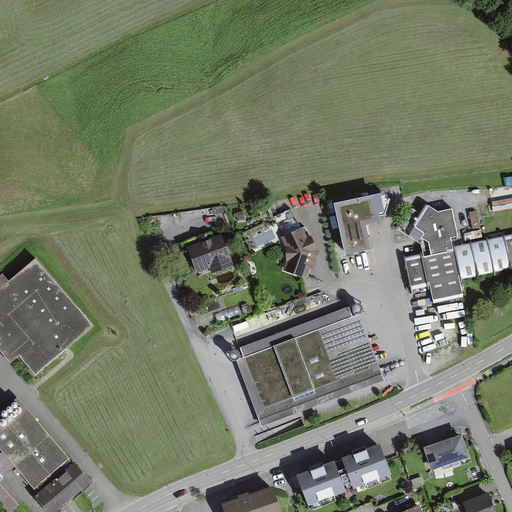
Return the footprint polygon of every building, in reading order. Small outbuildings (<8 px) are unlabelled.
[(370,243),(365,218),(380,215),(378,206),(384,205),(380,186),(333,196),(344,248),(370,243)] [(511,208),(511,198),(494,200),(495,209),(511,208)] [(437,207),(428,201),(410,228),(428,239),(431,251),(404,256),(411,287),(429,282),(432,297),(462,291),(459,277),(452,244),(450,233),(458,231),(452,205),(437,207)] [(473,228),(481,228),(479,210),(471,211),(473,228)] [(313,250),(307,239),(303,242),(297,230),(278,240),(284,250),(280,256),(284,265),(281,273),(301,280),(305,269),(310,271),(316,254),(309,252),(313,250)] [(511,231),(452,244),(459,277),(511,265),(511,231)] [(190,274),(207,268),(210,275),(228,268),(225,261),(230,259),(221,236),(182,251),(190,274)] [(92,327),(29,257),(0,283),(0,355),(7,363),(16,355),(35,377),(92,327)] [(262,426),(384,381),(360,315),(355,317),(351,307),(243,347),(248,360),(239,363),(262,426)] [(64,461),(19,407),(0,423),(0,451),(31,488),(64,461)] [(467,458),(459,436),(421,449),(428,471),(467,458)] [(345,489),(391,473),(382,446),(336,461),(345,489)] [(0,507),(4,511),(8,511),(32,492),(0,456),(0,507)] [(42,511),(55,511),(87,484),(69,463),(29,497),(42,511)] [(296,507),(342,492),(333,464),(287,480),(296,507)] [(214,511),(280,511),(273,490),(214,510),(214,511)] [(464,511),(496,511),(489,496),(463,507),(464,511)]
